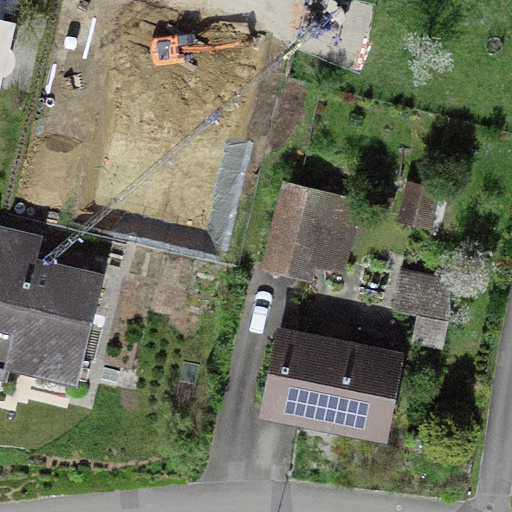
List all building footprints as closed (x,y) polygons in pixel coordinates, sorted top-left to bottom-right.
[(11,0),(0,0),(0,73),(1,73),(4,70),(6,66),(6,62),(5,59),(2,56),(0,54),(0,48),(4,32),(0,30),(0,12),(8,15),(11,0)] [(352,207),(284,190),(265,268),(304,278),(308,259),(337,266),(352,207)] [(0,379),(3,367),(73,384),(97,282),(30,266),(35,243),(0,234),(0,355),(4,357),(0,373),(0,379)] [(412,315),(406,344),(436,350),(443,314),(433,285),(397,280),(391,311),(412,315)] [(387,363),(280,343),(267,412),(374,432),(387,363)]
